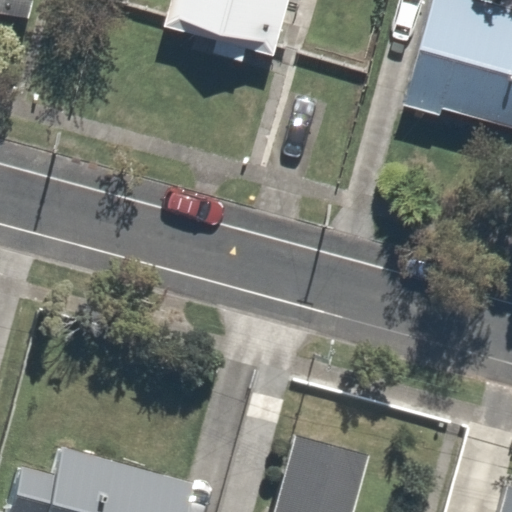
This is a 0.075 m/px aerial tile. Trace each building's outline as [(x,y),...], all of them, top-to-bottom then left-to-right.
[(34,0),(0,0),(0,8),(31,16),(34,0)] [(276,0),(162,0),(156,25),(264,52),(276,0)] [(511,128),(511,0),(417,0),(397,107),(511,128)] [(236,511),(235,511),(343,511),(358,443),(284,428),(266,511),(236,511)] [(181,511),(191,474),(47,438),(42,458),(14,451),(0,507),(0,511),(181,511)] [(511,511),(511,485),(500,482),(491,511),(511,511)]
